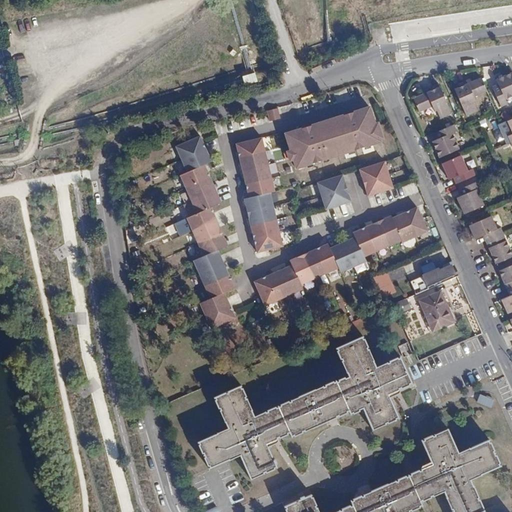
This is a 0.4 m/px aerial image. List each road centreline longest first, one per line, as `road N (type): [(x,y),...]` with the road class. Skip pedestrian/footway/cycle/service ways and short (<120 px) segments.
road 1 (residential): [(180,511),(143,381),(111,168),(134,132),(283,95)]
road 2 (residential): [(431,193),(323,230),(253,273),(226,139),(289,121)]
road 3 (unknown): [(156,8),(83,57),(50,94),(29,142),(30,164),(60,179)]
road 4 (residential): [(511,374),(431,193)]
road 5 (residential): [(511,29),(380,50),(377,65)]
road 6 (residential): [(431,193),(377,65)]
road 7 (residential): [(377,65),(511,48)]
